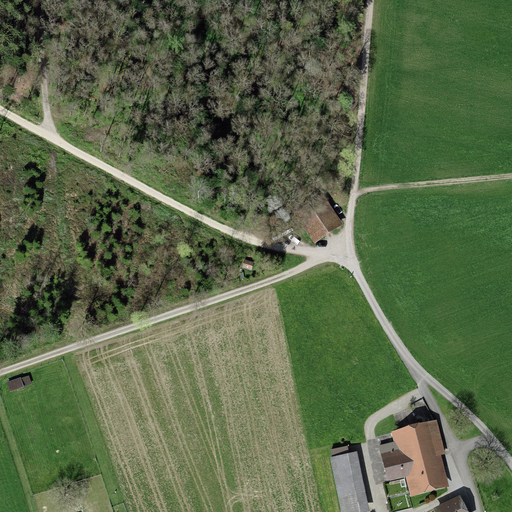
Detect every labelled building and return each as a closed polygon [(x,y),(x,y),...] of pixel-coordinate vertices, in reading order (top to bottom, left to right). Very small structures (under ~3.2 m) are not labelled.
[(322,199),(299,214),(316,239),(339,224),(322,199)] [(21,382),(9,386),(11,395),(24,390),(21,382)] [(445,455),(437,423),(393,435),(396,446),(382,449),(390,482),(407,478),(412,497),(449,488),(441,457),(445,455)] [(369,511),(357,455),(333,461),(343,511),(369,511)] [(467,511),(461,500),(437,511),(436,511),(467,511)]
